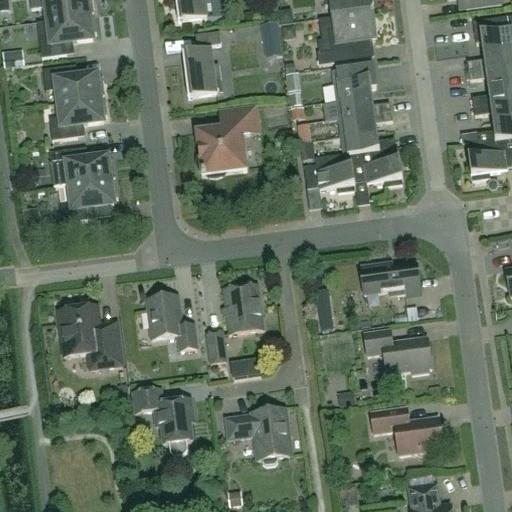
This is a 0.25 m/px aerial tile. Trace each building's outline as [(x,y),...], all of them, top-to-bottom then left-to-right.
[(48,25),(95,19),(92,0),(88,1),(87,0),(29,0),(32,13),(46,11),(48,25)] [(175,0),(179,26),(180,26),(180,25),(207,22),(205,7),(211,6),(210,0),(175,0)] [(332,21),(374,15),(371,0),(324,0),(325,10),(330,9),(332,21)] [(448,0),(449,3),(465,1),(467,13),(502,8),(501,0),(448,0)] [(374,15),(332,21),(333,33),(329,34),(332,55),(317,57),(319,70),(356,65),(354,52),(358,49),(357,45),(378,42),(374,15)] [(40,40),(39,40),(42,62),(67,59),(66,47),(93,44),(92,39),(97,38),(95,19),(48,25),(38,26),(40,40)] [(482,47),(483,56),(511,51),(511,20),(474,26),(477,48),(482,47)] [(278,22),(261,24),(264,61),(283,59),(278,22)] [(189,102),(190,102),(190,101),(217,98),(215,83),(221,82),(219,69),(213,69),(211,50),(221,49),(219,36),(196,39),(198,56),(184,58),(184,57),(183,57),(189,102)] [(468,67),(469,76),(511,70),(511,51),(483,56),(484,64),(468,67)] [(23,54),(3,57),(5,72),(25,70),(23,54)] [(59,108),(105,102),(103,83),(98,83),(98,79),(70,82),(69,70),(43,73),(46,95),(57,94),(59,108)] [(337,106),(373,101),(372,93),(377,92),(374,70),(333,76),(337,106)] [(487,83),(488,92),(511,88),(511,70),(469,76),(470,85),(487,83)] [(473,102),(474,112),(511,106),(511,88),(488,92),(489,100),(473,102)] [(337,106),(340,124),(392,117),(391,108),(374,110),(373,101),(337,106)] [(108,121),(105,102),(59,108),(61,122),(50,123),(53,145),(78,142),(76,130),(104,126),(103,121),(108,121)] [(492,119),(493,127),(511,124),(511,106),(474,112),(475,121),(492,119)] [(203,181),(207,180),(209,181),(211,182),(214,182),(216,182),(218,182),(220,181),(222,180),(224,179),(226,177),(243,175),(243,176),(247,175),(247,171),(246,171),(242,139),(260,137),(257,111),(221,116),(223,134),(201,136),(197,136),(197,140),(198,140),(200,158),(199,160),(198,162),(198,164),(198,166),(198,169),(199,171),(200,173),(201,175),(202,176),(203,181)] [(342,142),(378,137),(376,128),(393,126),(392,117),(340,124),(342,142)] [(479,147),(511,142),(511,124),(493,127),(494,136),(478,138),(479,147)] [(305,144),(315,142),(312,125),(301,127),(305,144)] [(344,159),(345,160),(351,159),(397,152),(395,143),(379,145),(378,137),(342,142),(344,159)] [(511,142),(479,147),(469,148),(471,161),(469,161),(471,180),(473,180),(474,185),(490,183),(489,178),(507,176),(507,173),(511,172),(511,142)] [(397,152),(351,159),(355,190),(356,190),(355,188),(367,186),(367,189),(385,186),(386,191),(402,189),(402,184),(403,184),(401,165),(398,165),(397,152)] [(70,190),(116,184),(114,165),(109,166),(108,161),(81,165),(79,153),(49,157),(54,192),(59,192),(70,190)] [(345,160),(344,159),(316,163),(317,170),(305,172),(308,195),(320,193),(320,195),(338,193),(338,198),(355,195),(354,190),(355,190),(351,159),(345,160)] [(119,203),(116,184),(70,190),(59,192),(63,227),(88,224),(87,212),(114,209),(114,204),(119,203)] [(491,249),(498,262),(511,255),(511,247),(508,240),(491,249)] [(385,267),(360,270),(364,299),(396,295),(397,300),(421,297),(417,268),(386,272),(385,267)] [(258,290),(224,294),(230,339),(264,335),(258,290)] [(178,300),(147,304),(152,344),(179,341),(181,355),(197,353),(194,329),(182,330),(178,300)] [(441,307),(420,308),(421,321),(441,320),(441,307)] [(100,331),(97,311),(84,312),(80,309),(75,310),(72,314),(59,315),(65,361),(89,358),(91,374),(123,370),(117,328),(100,331)] [(391,335),(365,338),(368,361),(384,359),(387,380),(412,376),(413,379),(429,377),(429,374),(432,373),(428,342),(392,347),(391,335)] [(223,337),(208,339),(211,368),(227,366),(223,337)] [(188,455),(187,446),(192,445),(189,417),(193,416),(191,404),(163,408),(161,394),(133,397),(136,417),(155,415),(157,431),(161,431),(164,449),(170,448),(171,458),(175,461),(184,460),(188,455)] [(354,395),(337,398),(339,412),(356,409),(354,395)] [(371,418),(374,438),(396,435),(399,460),(443,454),(439,422),(409,427),(407,413),(371,418)] [(252,420),(226,424),(229,444),(255,441),(258,465),(262,464),(262,468),(266,471),(275,470),(278,466),(278,462),(290,460),(287,442),(291,442),(289,425),(285,425),(284,414),(252,418),(252,420)] [(334,484),(353,484),(353,462),(335,462),(334,484)] [(451,511),(451,509),(436,511),(435,505),(439,504),(437,489),(409,493),(411,511),(451,511)] [(231,511),(242,511),(241,496),(228,497),(228,511),(231,511)]
